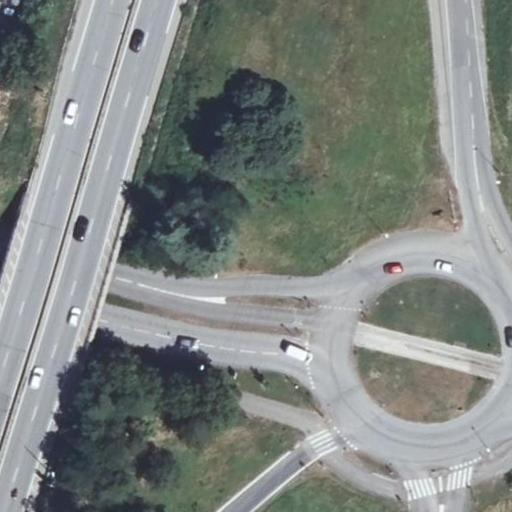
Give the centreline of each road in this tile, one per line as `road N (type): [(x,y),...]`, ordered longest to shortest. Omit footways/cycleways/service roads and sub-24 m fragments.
road 1 (motorway): [(8,511),(160,0)]
road 2 (motorway): [(110,0),(0,371)]
road 3 (unclassified): [(349,287),(120,281),(0,247)]
road 4 (unclassified): [(0,294),(148,335),(328,365)]
road 5 (motorway): [(483,268),(466,191),(469,115)]
road 6 (motorway): [(234,511),(358,422)]
road 7 (tertiary): [(483,268),(412,251),(349,287)]
road 8 (motorway): [(511,245),(488,193),(469,115)]
